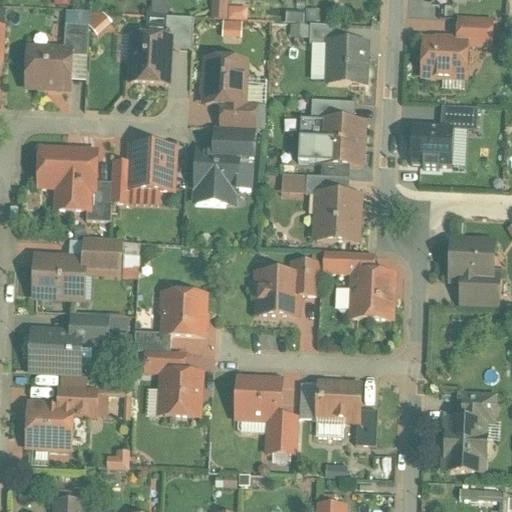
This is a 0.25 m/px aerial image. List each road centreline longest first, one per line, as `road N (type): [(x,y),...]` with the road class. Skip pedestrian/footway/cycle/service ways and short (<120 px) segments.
road 1 (residential): [(0,473),(14,166)]
road 2 (residential): [(397,0),(391,205)]
road 3 (residential): [(414,371),(230,360)]
road 4 (residential): [(391,205),(417,282),(414,371)]
road 5 (residential): [(16,121),(173,128)]
road 6 (residential): [(414,371),(407,511)]
road 7 (residential): [(391,205),(511,208)]
